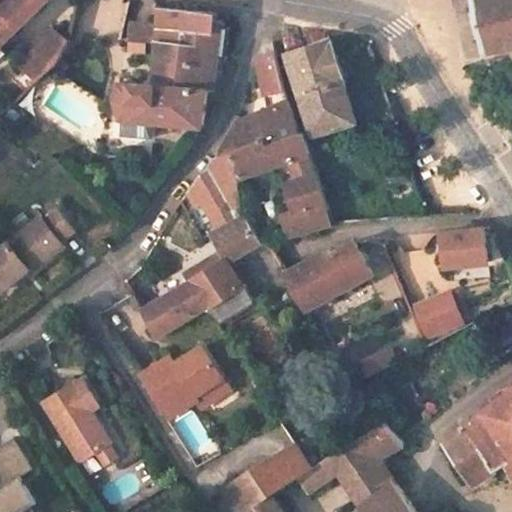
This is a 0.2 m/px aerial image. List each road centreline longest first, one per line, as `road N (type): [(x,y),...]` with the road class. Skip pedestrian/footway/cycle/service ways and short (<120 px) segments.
road 1 (residential): [(250,0),(235,77),(209,139),(123,261),(78,295)]
road 2 (residential): [(511,217),(353,232),(252,269)]
road 3 (unclassified): [(511,209),(406,41),(364,14)]
road 4 (unclassified): [(78,295),(204,487)]
